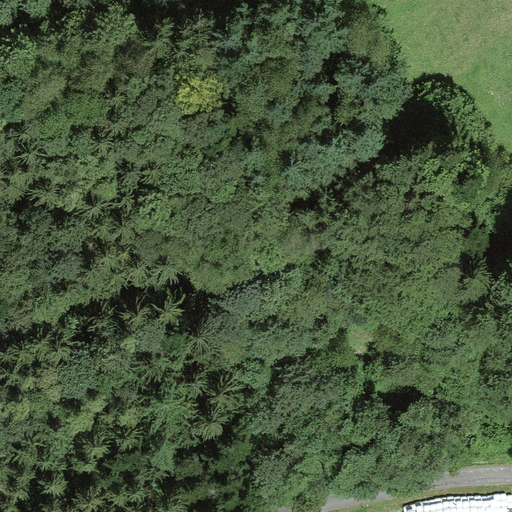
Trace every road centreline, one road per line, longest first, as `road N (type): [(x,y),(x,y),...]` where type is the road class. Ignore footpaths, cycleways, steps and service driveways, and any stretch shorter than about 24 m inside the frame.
road 1 (track): [(0,331),(167,277),(299,253)]
road 2 (track): [(0,40),(187,0)]
